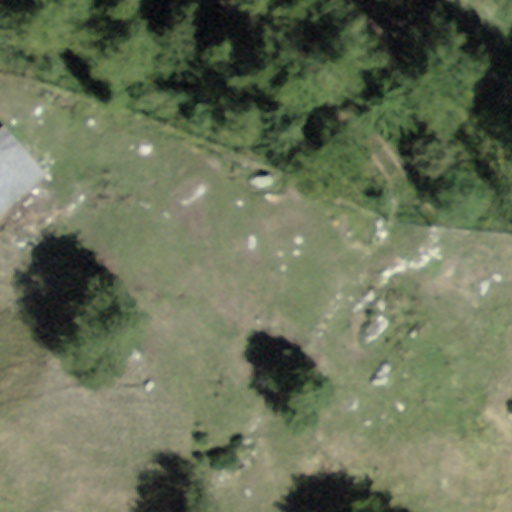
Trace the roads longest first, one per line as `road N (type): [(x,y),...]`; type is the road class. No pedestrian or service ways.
road 1 (track): [(257,0),(403,180),(423,219)]
road 2 (track): [(365,0),(416,36),(511,82)]
